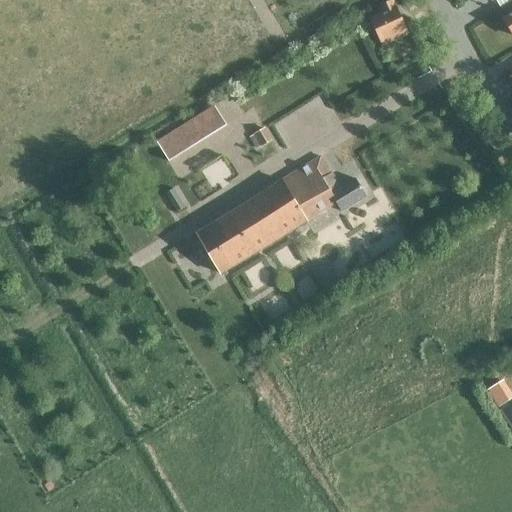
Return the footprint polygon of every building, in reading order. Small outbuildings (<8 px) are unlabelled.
[(379,42),(403,31),(390,3),(378,8),(382,16),(369,22),(379,42)] [(511,13),(502,20),(511,36),(511,13)] [(366,196),(355,179),(341,188),(332,173),(331,174),(321,157),(197,233),(221,274),(307,222),(306,221),(336,203),(341,211),(366,196)] [(122,189),(129,200),(142,192),(136,181),(122,189)] [(185,207),(173,187),(165,192),(176,212),(185,207)] [(511,398),(511,396),(502,381),(487,390),(499,407),(511,398)] [(511,402),(499,411),(511,430),(511,402)]
